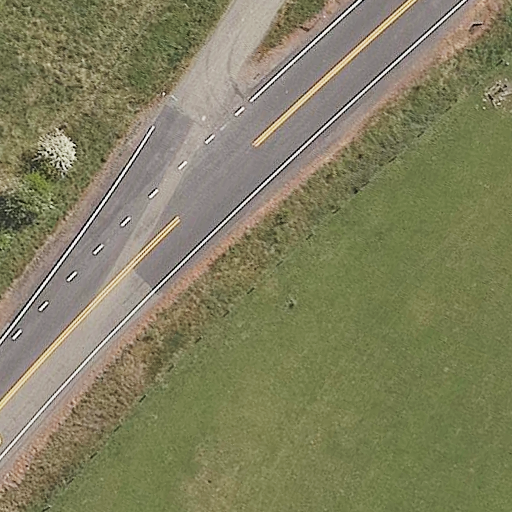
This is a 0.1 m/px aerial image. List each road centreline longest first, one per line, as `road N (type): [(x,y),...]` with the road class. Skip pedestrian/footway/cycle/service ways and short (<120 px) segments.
road 1 (unclassified): [(172,225),(413,0)]
road 2 (unclassified): [(0,411),(172,225)]
road 3 (unclassified): [(260,0),(194,106),(172,225)]
